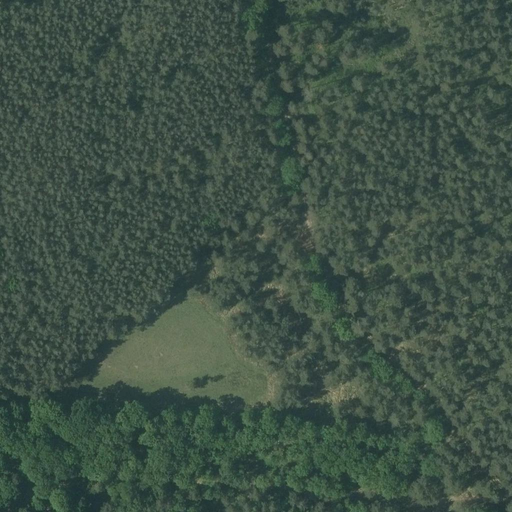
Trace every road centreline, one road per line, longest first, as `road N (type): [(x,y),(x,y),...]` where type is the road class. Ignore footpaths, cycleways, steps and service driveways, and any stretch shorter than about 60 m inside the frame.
road 1 (track): [(0,467),(431,503),(462,485),(474,455),(511,498)]
road 2 (track): [(474,455),(372,354),(337,305),(311,240),(250,0)]
